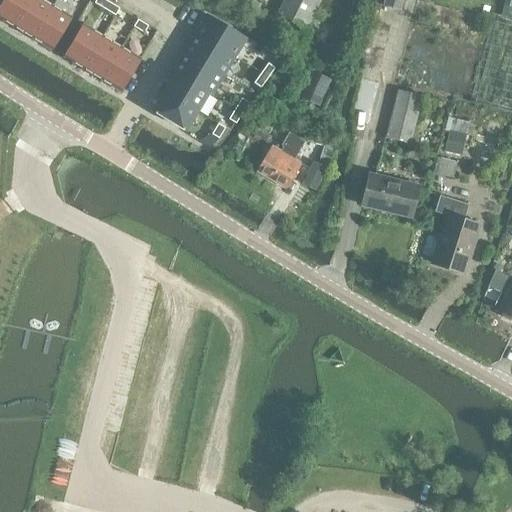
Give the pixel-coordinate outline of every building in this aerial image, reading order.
[(3,0),(0,5),(0,19),(14,27),(29,0),(3,0)] [(41,0),(29,0),(14,27),(32,38),(52,6),(41,0)] [(104,0),(96,0),(94,3),(105,9),(109,2),(104,0)] [(285,0),(278,15),(305,29),(320,0),(285,0)] [(383,0),(382,7),(401,12),(404,0),(383,0)] [(109,2),(105,9),(115,16),(119,9),(109,2)] [(52,6),(32,38),(51,50),(71,18),(52,6)] [(207,15),(195,34),(234,58),(245,39),(207,15)] [(138,20),(133,27),(144,33),(148,26),(138,20)] [(83,25),(63,57),(83,69),(102,36),(83,25)] [(195,34),(184,53),(223,76),(234,58),(195,34)] [(102,36),(83,69),(101,80),(121,48),(102,36)] [(121,48),(101,80),(120,92),(140,59),(121,48)] [(184,53),(172,72),(175,74),(176,73),(208,93),(208,94),(211,96),(223,76),(184,53)] [(268,64),(261,73),(267,78),(274,68),(268,64)] [(311,71),(299,99),(319,107),(331,80),(311,71)] [(175,74),(165,92),(197,111),(208,94),(208,93),(176,73),(175,74)] [(261,73),(254,83),(260,88),(267,78),(261,73)] [(398,91),(387,136),(411,142),(422,96),(398,91)] [(165,92),(153,111),(186,131),(197,111),(165,92)] [(241,99),(235,109),(242,113),(248,103),(241,99)] [(235,109),(228,119),(230,120),(235,124),(242,113),(235,109)] [(259,118),(255,128),(269,134),(274,124),(259,118)] [(218,124),(211,134),(218,139),(225,128),(218,124)] [(449,131),(444,153),(461,156),(466,135),(449,131)] [(300,165),(293,161),(304,144),(288,134),(278,151),(272,148),(257,173),(285,189),(300,165)] [(311,135),(308,142),(324,147),(320,161),(329,162),(335,143),(311,135)] [(438,158),(434,174),(454,179),(458,163),(438,158)] [(326,169),(314,163),(302,186),(314,192),(326,169)] [(370,175),(362,206),(410,218),(418,187),(370,175)] [(464,221),(469,206),(441,197),(435,213),(447,217),(432,264),(465,275),(472,254),(469,253),(471,246),(474,247),(481,226),(464,221)] [(511,280),(495,272),(488,287),(500,293),(494,307),(496,310),(501,313),(502,318),(510,322),(511,320),(511,280)] [(185,419),(203,321),(151,312),(133,410),(185,419)]
